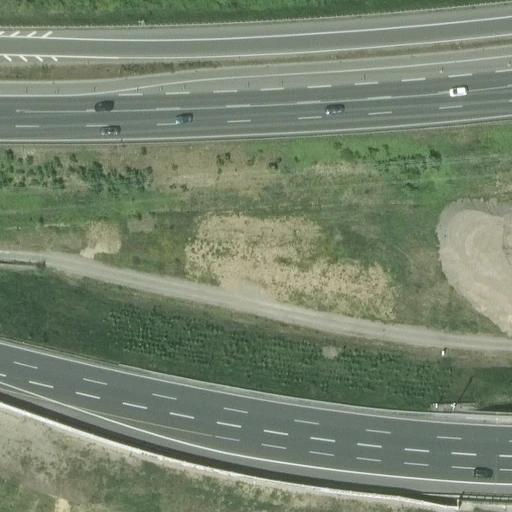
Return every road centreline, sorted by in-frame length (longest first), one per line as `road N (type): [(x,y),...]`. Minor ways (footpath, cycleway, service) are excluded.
road 1 (motorway): [(0,365),(291,427),(511,446)]
road 2 (motorway): [(511,92),(180,120),(0,125)]
road 3 (motorway): [(511,28),(220,52),(0,50)]
